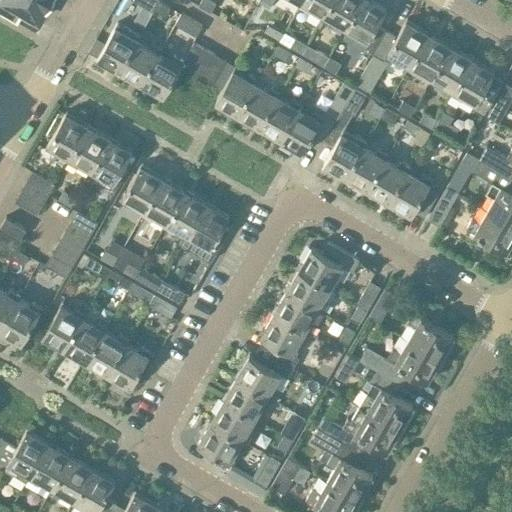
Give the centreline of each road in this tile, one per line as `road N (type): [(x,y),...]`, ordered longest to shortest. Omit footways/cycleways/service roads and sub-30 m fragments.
road 1 (residential): [(508,319),(291,199),(145,451),(252,511)]
road 2 (residential): [(399,511),(508,319)]
road 3 (residential): [(86,0),(21,114)]
